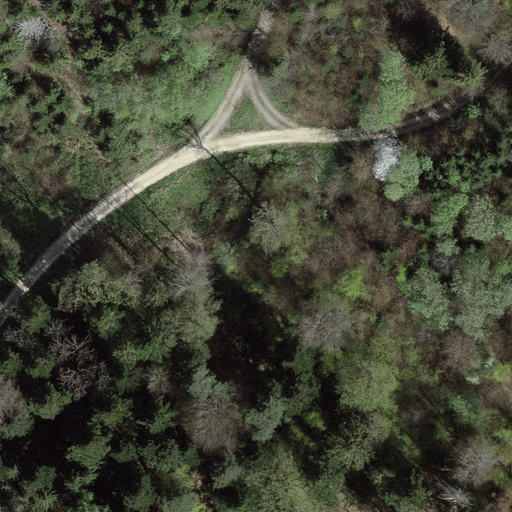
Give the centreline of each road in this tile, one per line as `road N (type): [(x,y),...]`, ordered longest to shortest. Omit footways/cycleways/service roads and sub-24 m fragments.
road 1 (track): [(280,0),(235,103),(207,141),(140,180),(83,227),(0,331)]
road 2 (track): [(207,141),(358,133),(410,122),(456,104),(511,53)]
